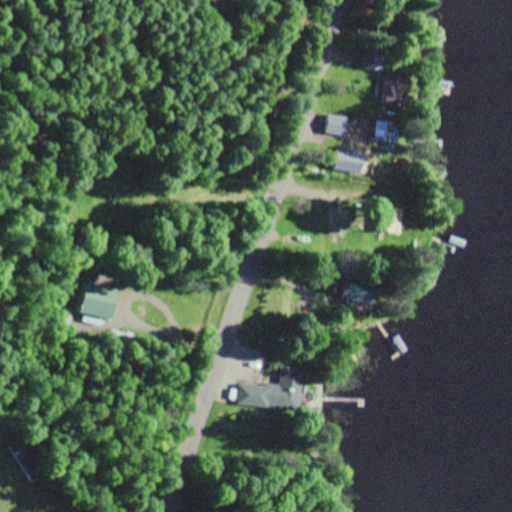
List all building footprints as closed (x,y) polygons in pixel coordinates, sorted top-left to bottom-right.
[(397,23),(382,20),(385,6),(400,9),(397,23)] [(362,51),(378,51),(378,68),(362,68),(362,51)] [(384,78),(409,81),(407,106),(381,104),(384,78)] [(324,132),(327,114),(345,117),(342,135),(324,132)] [(329,135),(333,120),(320,117),(316,131),(329,135)] [(393,143),(374,138),(378,123),(397,129),(393,143)] [(335,150),(360,153),(357,172),(332,168),(335,150)] [(326,205),(339,205),(338,227),(325,227),(326,205)] [(402,209),(399,233),(376,230),(379,206),(402,209)] [(372,304),(342,299),(345,279),(376,285),(372,304)] [(114,289),(108,320),(74,313),(80,283),(114,289)] [(238,383),(276,387),(278,367),(302,369),(298,409),(236,403),(238,383)] [(6,445),(15,439),(38,476),(29,481),(6,445)]
